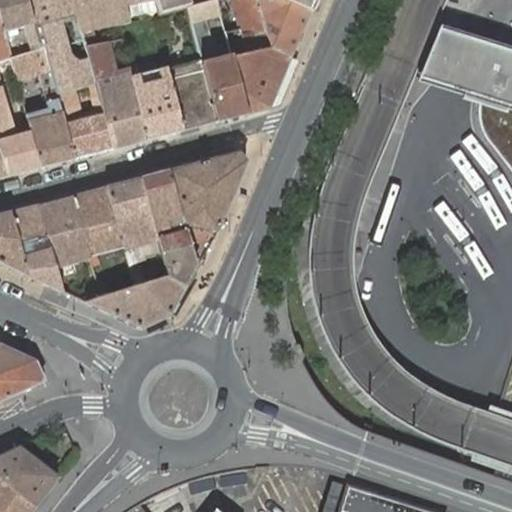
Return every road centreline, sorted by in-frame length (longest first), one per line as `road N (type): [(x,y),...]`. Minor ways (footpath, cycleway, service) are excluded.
road 1 (residential): [(295,130),(273,120),(165,159),(0,201)]
road 2 (secondary): [(511,500),(265,410),(233,384)]
road 3 (secondary): [(201,349),(295,130)]
road 4 (tertiary): [(0,303),(134,368)]
road 5 (secondary): [(295,130),(350,0)]
road 6 (secondary): [(143,439),(159,449),(196,450),(212,441),(228,426),(233,384)]
road 7 (tertiary): [(0,431),(71,404),(127,412)]
